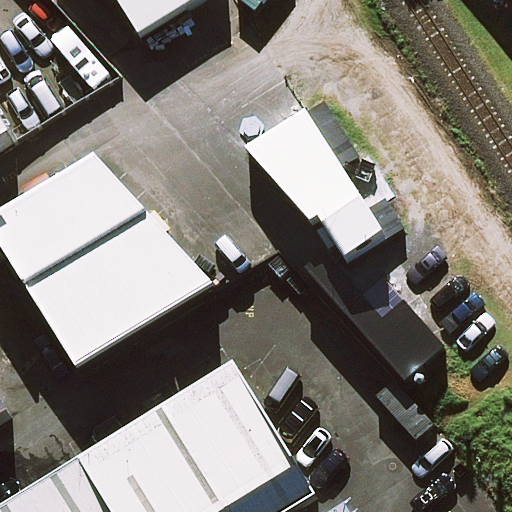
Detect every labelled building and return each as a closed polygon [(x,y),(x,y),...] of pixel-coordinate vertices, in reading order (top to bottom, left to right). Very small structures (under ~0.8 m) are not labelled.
[(177,0),(119,0),(136,26),(177,0)] [(391,227),(318,92),(248,134),(314,214),(348,258),(391,227)] [(0,132),(14,123),(0,100),(0,132)] [(94,148),(0,209),(0,229),(84,358),(223,267),(94,148)] [(0,511),(252,511),(313,474),(241,359),(0,510),(0,511)] [(0,379),(0,411),(15,403),(0,379)]
